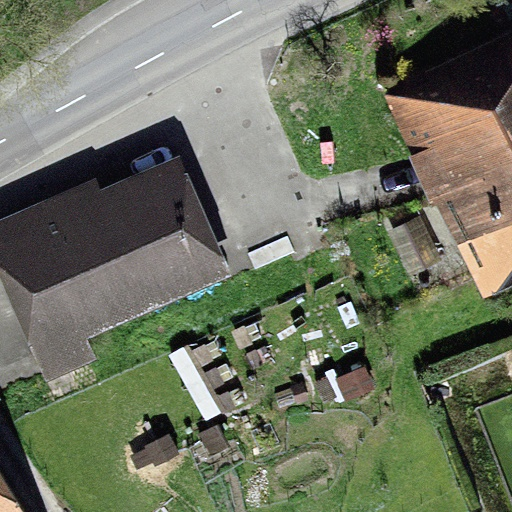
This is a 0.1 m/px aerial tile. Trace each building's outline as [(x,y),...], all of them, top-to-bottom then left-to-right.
[(511,27),(385,86),(480,291),(511,276),(511,27)] [(97,172),(0,213),(0,268),(47,378),(98,356),(88,331),(233,269),(181,149),(101,183),(97,172)] [(264,336),(257,319),(233,329),(239,346),(264,336)] [(171,352),(207,418),(248,396),(241,382),(218,394),(215,388),(238,375),(228,357),(205,370),(202,365),(226,352),(218,336),(194,349),(190,342),(171,352)] [(272,360),(267,345),(249,351),(253,366),(272,360)] [(376,387),(366,363),(338,374),(335,366),(326,369),(328,373),(314,379),(323,401),(339,395),(342,401),(376,387)] [(283,406),(310,398),(304,379),(277,388),(283,406)] [(231,444),(219,420),(197,431),(209,455),(231,444)] [(181,453),(171,431),(145,443),(146,446),(131,452),(138,467),(153,461),(155,465),(181,453)] [(0,511),(31,511),(0,461),(0,511)]
